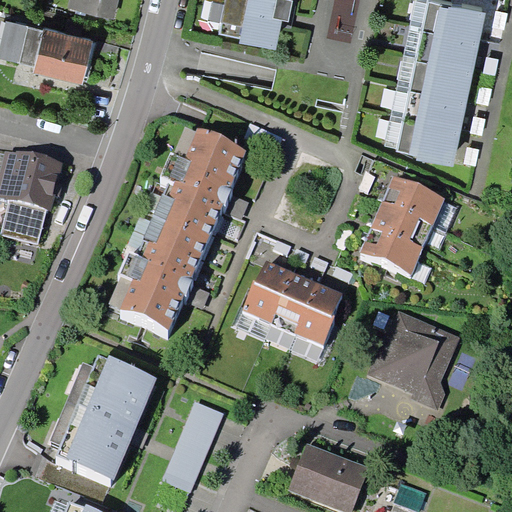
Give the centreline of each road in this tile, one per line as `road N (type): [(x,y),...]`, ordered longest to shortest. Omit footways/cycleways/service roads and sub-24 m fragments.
road 1 (residential): [(0,424),(137,112),(170,0)]
road 2 (unknown): [(119,152),(0,115)]
